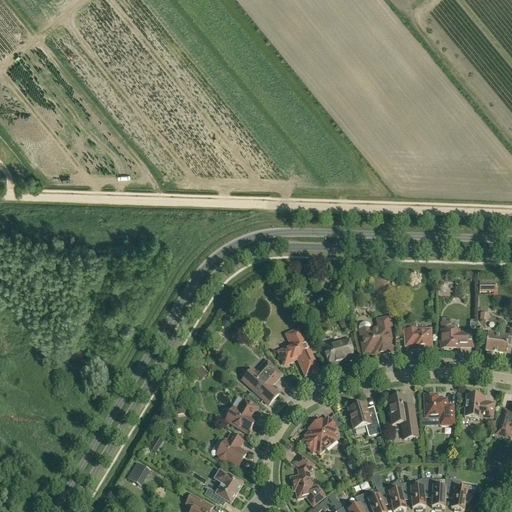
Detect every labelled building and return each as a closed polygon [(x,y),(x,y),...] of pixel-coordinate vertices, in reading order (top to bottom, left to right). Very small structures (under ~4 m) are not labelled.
[(381,291),(391,291),(390,281),(381,281),(381,291)] [(489,293),(495,293),(495,282),(479,282),(479,293),(485,293),(485,292),(489,292),(489,293)] [(438,289),(441,292),(444,292),(447,290),(447,286),(445,283),(441,283),(438,286),(438,289)] [(351,325),(347,318),(339,323),(343,329),(351,325)] [(374,356),(383,355),(392,353),(390,340),(391,340),(389,328),(392,327),(390,319),(377,321),(378,329),(370,330),(370,328),(369,327),(368,325),(366,324),(362,325),(360,326),(359,328),(359,332),(363,355),(374,354),(374,356)] [(403,326),(404,341),(405,344),(412,344),(412,351),(432,350),(431,330),(416,331),(415,325),(403,326)] [(459,332),(450,332),(450,325),(442,325),(442,336),(440,336),(440,345),(442,345),(441,350),(458,350),(458,348),(472,348),(473,335),(459,334),(459,332)] [(511,349),(511,330),(510,330),(509,336),(488,333),(485,352),(506,355),(507,349),(511,349)] [(297,359),(301,369),(306,379),(319,373),(300,333),(298,334),(296,334),(294,334),(292,335),(291,336),(290,338),(287,339),(291,347),(278,353),(284,366),(293,362),(292,361),(297,359)] [(323,348),(328,367),(355,360),(349,340),(323,348)] [(282,376),(267,362),(256,374),(252,371),(242,382),(269,406),(279,395),(271,388),(282,376)] [(201,379),(207,373),(201,368),(195,375),(201,379)] [(424,396),(425,419),(439,419),(440,427),(454,426),(453,407),(447,407),(446,401),(437,401),(437,396),(424,396)] [(390,401),(388,401),(390,409),(388,410),(389,416),(391,416),(392,426),(402,425),(404,440),(418,438),(413,408),(406,409),(404,398),(399,399),(398,397),(391,398),(390,401)] [(466,404),(464,404),(463,410),(465,410),(464,419),(469,419),(470,421),(474,421),(476,420),(482,420),(482,419),(492,420),(494,405),(483,404),(484,398),(467,397),(466,404)] [(251,419),(257,409),(244,400),(238,411),(233,408),(225,422),(248,435),(256,422),(251,419)] [(348,410),(354,431),(366,427),(369,438),(377,436),(376,431),(379,430),(376,416),(368,418),(365,406),(363,406),(361,405),(357,406),(356,408),(348,410)] [(184,408),(176,409),(177,417),(185,416),(184,408)] [(511,413),(503,411),(495,436),(508,439),(511,429),(511,428),(511,413)] [(303,443),(313,455),(316,452),(319,455),(337,441),(332,436),(337,431),(328,419),(322,423),(321,421),(308,431),(310,433),(305,438),(306,440),(303,443)] [(225,442),(217,455),(219,457),(218,458),(219,460),(224,463),(226,463),(227,461),(238,468),(246,455),(238,450),(243,443),(231,436),(226,443),(225,442)] [(155,455),(159,449),(153,445),(149,452),(155,455)] [(314,467),(301,458),(295,465),(300,469),(298,472),(299,478),(291,480),(294,493),(296,492),(298,501),(306,499),(313,508),(321,502),(315,495),(313,495),(310,483),(310,482),(308,474),(314,467)] [(347,462),(352,472),(358,469),(354,459),(347,462)] [(138,465),(129,480),(137,485),(146,470),(138,465)] [(216,495),(208,491),(205,497),(215,503),(218,498),(230,505),(243,485),(228,476),(227,477),(219,472),(214,481),(222,486),(216,495)] [(375,486),(381,485),(379,474),(371,477),(375,486)] [(446,489),(445,489),(445,481),(422,480),(422,483),(423,489),(424,495),(432,496),(432,509),(435,509),(435,511),(441,511),(442,509),(445,509),(445,496),(446,489)] [(445,481),(445,489),(446,489),(445,496),(453,497),(451,510),(454,511),(453,511),(460,511),(461,511),(464,511),(466,503),(468,504),(473,496),(467,495),(467,493),(459,491),(461,483),(445,481)] [(423,489),(422,483),(399,485),(400,488),(401,492),(403,498),(411,497),(412,510),(415,510),(415,511),(416,511),(422,511),(422,509),(425,509),(424,495),(423,489)] [(403,498),(401,492),(400,488),(392,489),(392,488),(377,492),(379,498),(380,498),(382,503),(390,501),(392,511),(403,511),(406,511),(403,498)] [(380,498),(379,498),(373,500),(369,493),(355,499),(359,507),(359,506),(363,511),(370,509),(371,511),(385,511),(382,503),(380,498)] [(332,504),(337,500),(333,496),(329,500),(332,504)] [(210,511),(212,509),(206,505),(192,497),(186,506),(193,510),(192,511),(210,511)]
